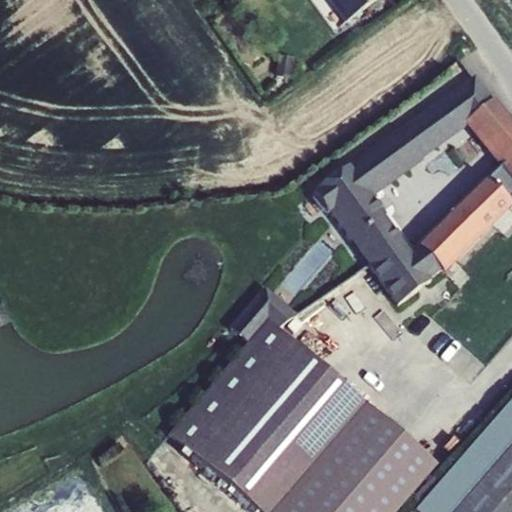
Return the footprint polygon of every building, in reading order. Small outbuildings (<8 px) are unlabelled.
[(326,0),(344,24),(377,0),(326,0)] [(277,56),(274,76),(291,79),(294,59),(277,56)] [(463,124),(489,102),(473,82),(402,134),(401,133),(309,199),(375,286),(389,272),(388,271),(413,247),(373,196),(465,127),(463,124)] [(487,181),(510,205),(511,202),(511,122),(493,99),(489,102),(463,124),(465,127),(499,168),(487,181)] [(410,294),(418,301),(511,208),(511,206),(510,205),(487,181),(483,177),(413,247),(388,271),(389,272),(410,294)] [(389,272),(375,286),(379,289),(372,295),(389,313),(410,294),(389,272)] [(168,437),(255,511),(272,511),(363,406),(267,321),(168,437)] [(511,511),(511,444),(453,511),(511,511)]
